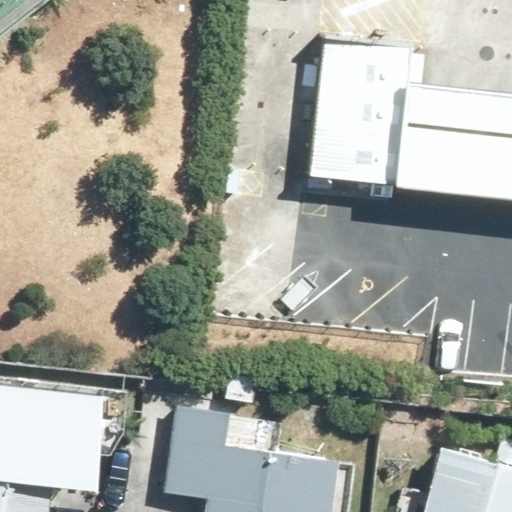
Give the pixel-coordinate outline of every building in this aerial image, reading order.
[(0,0),(0,23),(29,0),(0,0)] [(324,45),(309,185),(511,206),(511,96),(405,85),(408,54),(324,45)] [(231,375),(226,403),(258,408),(262,380),(231,375)] [(104,397),(0,385),(0,511),(47,511),(50,492),(93,497),(104,397)] [(211,505),(209,511),(353,511),(360,469),(231,451),(235,421),(178,414),(166,499),(211,505)] [(511,511),(511,471),(441,451),(423,511),(511,511)]
